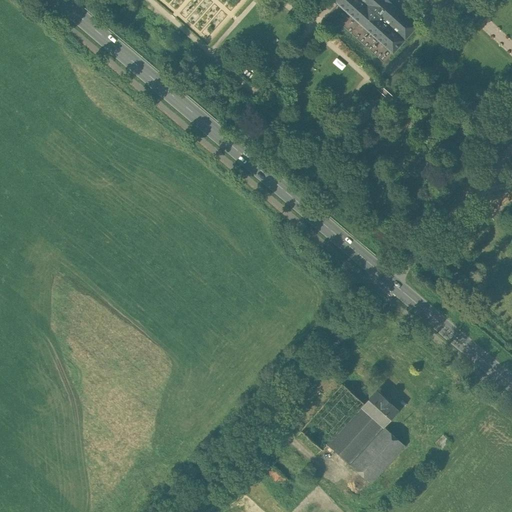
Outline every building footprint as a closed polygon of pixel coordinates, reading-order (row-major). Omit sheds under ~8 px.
[(385,47),(386,48),(387,48),(391,52),(392,53),(393,54),(393,53),(397,48),(398,48),(399,46),(403,43),(403,42),(417,26),(394,6),(393,5),(388,0),(332,0),(337,4),(338,5),(342,9),(343,9),(343,10),(347,13),(348,14),(352,18),(353,18),(354,19),(357,22),(358,23),(365,29),(366,30),(367,30),(370,34),(371,34),(375,38),(376,39),(377,39),(380,43),(381,43),(385,47)] [(257,70),(249,63),(241,71),(249,79),(257,70)] [(342,384),(300,431),(322,451),(328,445),(362,407),(361,407),(364,404),(342,384)] [(364,404),(361,407),(362,407),(383,427),(383,426),(398,410),(376,391),(364,404)] [(383,427),(362,407),(328,445),(371,484),(405,446),(383,426),(383,427)] [(301,491),(271,464),(263,473),(293,500),(301,491)]
